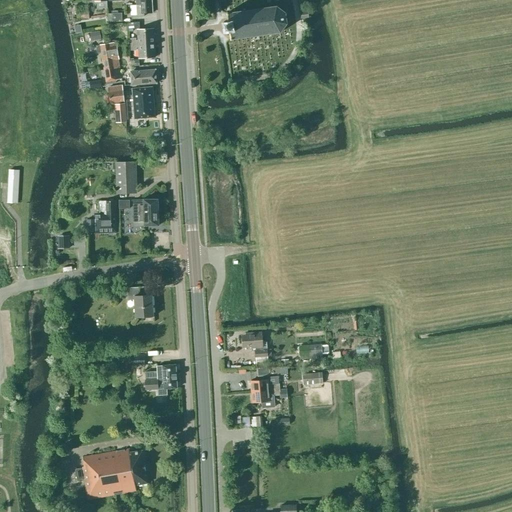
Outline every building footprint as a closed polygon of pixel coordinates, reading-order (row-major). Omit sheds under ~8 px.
[(140,0),(141,5),(136,5),(137,17),(144,16),(144,13),(152,13),(151,0),(140,0)] [(79,19),(90,18),(89,4),(77,5),(79,19)] [(281,32),(287,23),(285,13),(277,6),(227,13),(227,15),(228,14),(229,22),(225,22),(225,21),(223,22),(225,32),(227,32),(227,31),(230,31),(231,38),(231,39),(281,32)] [(122,21),(121,13),(118,13),(118,10),(111,11),(111,14),(108,14),(109,22),(122,21)] [(130,39),(131,45),(154,43),(153,29),(138,30),(138,41),(135,41),(135,39),(130,39)] [(91,41),(101,40),(100,31),(89,33),(91,41)] [(115,49),(114,43),(100,45),(102,60),(113,58),(113,60),(118,59),(119,59),(117,49),(115,49)] [(139,58),(155,57),(154,43),(131,45),(131,50),(136,50),(136,48),(138,47),(139,58)] [(131,56),(130,45),(121,46),(122,57),(131,56)] [(119,67),(118,59),(113,60),(113,58),(102,60),(104,70),(119,67)] [(116,83),(115,80),(121,79),(119,67),(104,70),(106,82),(107,84),(116,83)] [(130,71),(131,85),(156,83),(155,69),(130,71)] [(100,80),(85,82),(80,83),(81,89),(86,89),(88,88),(101,87),(100,80)] [(115,104),(116,122),(126,121),(123,89),(122,85),(108,87),(109,95),(107,95),(109,103),(110,103),(111,104),(115,104)] [(132,89),(134,119),(155,117),(152,87),(132,89)] [(116,194),(137,193),(136,162),(115,162),(116,194)] [(18,202),(19,170),(9,170),(8,202),(18,202)] [(144,225),(159,225),(158,199),(144,199),(144,200),(134,200),(134,225),(144,225)] [(99,213),(93,213),(94,219),(87,219),(87,231),(100,231),(100,233),(108,233),(109,235),(113,235),(114,233),(117,233),(116,201),(113,201),(113,200),(109,200),(109,201),(99,201),(99,213)] [(129,209),(129,200),(118,200),(119,209),(129,209)] [(69,248),(68,236),(58,236),(59,248),(69,248)] [(134,300),(136,318),(153,316),(152,295),(146,295),(146,286),(127,288),(128,300),(134,300)] [(250,346),(250,348),(262,348),(262,342),(261,332),(254,333),(245,333),(245,336),(241,336),(241,338),(240,338),(241,345),(242,345),(242,346),(250,346)] [(324,345),(321,345),(321,344),(318,344),(299,346),(300,359),(322,358),(322,355),(326,355),(328,355),(329,353),(329,349),(329,346),(326,345),(324,345)] [(138,365),(137,363),(144,362),(144,355),(130,355),(131,365),(138,365)] [(157,371),(145,372),(146,390),(158,389),(158,395),(167,395),(167,389),(177,388),(175,364),(162,365),(162,366),(157,366),(157,371)] [(303,385),(323,383),(322,372),(302,374),(303,385)] [(250,381),(251,392),(261,391),(261,390),(279,389),(279,383),(278,383),(278,376),(267,377),(267,379),(250,381)] [(261,391),(251,392),(252,403),(261,402),(262,408),(275,407),(274,396),(280,395),(279,389),(261,390),(261,391)] [(135,485),(148,483),(142,450),(130,452),(129,449),(83,457),(85,467),(82,467),(83,468),(75,469),(77,480),(84,479),(88,500),(136,490),(135,485)]
